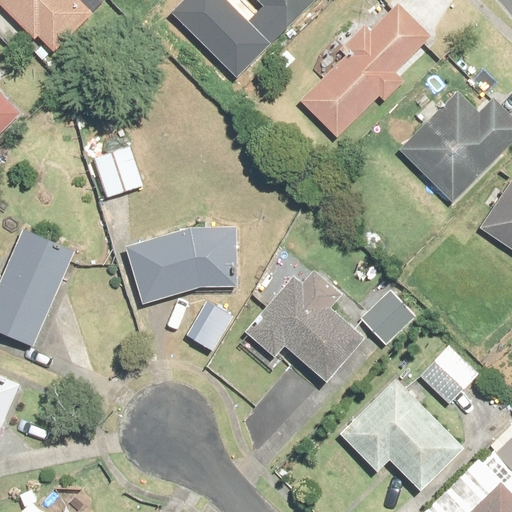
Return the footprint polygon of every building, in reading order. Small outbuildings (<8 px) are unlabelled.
[(0,0),(0,2),(56,57),(101,11),(90,0),(0,0)] [(259,0),(266,6),(247,25),(222,0),(190,0),(174,16),(239,81),(321,0),(259,0)] [(407,73),(440,40),(404,4),(379,30),(373,24),(345,52),(351,58),(305,103),(341,139),(384,96),(391,103),(414,79),(407,73)] [(0,78),(9,70),(0,60),(0,143),(28,117),(0,87),(0,78)] [(403,151),(453,202),(511,144),(511,122),(497,107),(483,120),(459,95),(403,151)] [(138,148),(100,159),(112,203),(150,192),(138,148)] [(511,191),(484,235),(511,252),(511,191)] [(198,231),(132,248),(150,308),(210,290),(243,292),(245,228),(198,231)] [(85,252),(29,230),(0,303),(0,331),(46,350),(85,252)] [(307,286),(299,279),(242,344),(277,374),(296,353),(335,388),(374,343),(353,325),(368,308),(322,268),(307,286)] [(421,316),(395,289),(363,320),(389,347),(421,316)] [(454,351),(423,380),(450,408),(480,378),(454,351)] [(0,433),(6,436),(27,383),(0,372),(0,433)] [(397,384),(342,435),(381,476),(397,461),(423,489),(462,453),(397,384)] [(511,440),(498,453),(511,467),(511,440)] [(511,511),(511,492),(505,486),(476,511),(511,511)]
